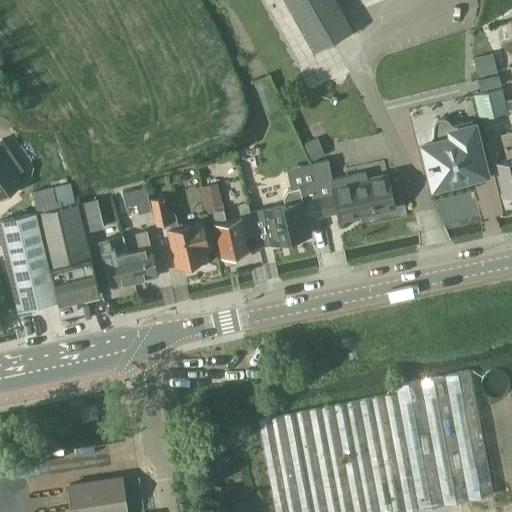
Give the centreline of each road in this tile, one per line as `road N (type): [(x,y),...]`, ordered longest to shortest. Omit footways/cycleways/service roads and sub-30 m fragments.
road 1 (secondary): [(141,340),(511,262)]
road 2 (unclassified): [(162,511),(141,340)]
road 3 (secondary): [(0,370),(141,340)]
